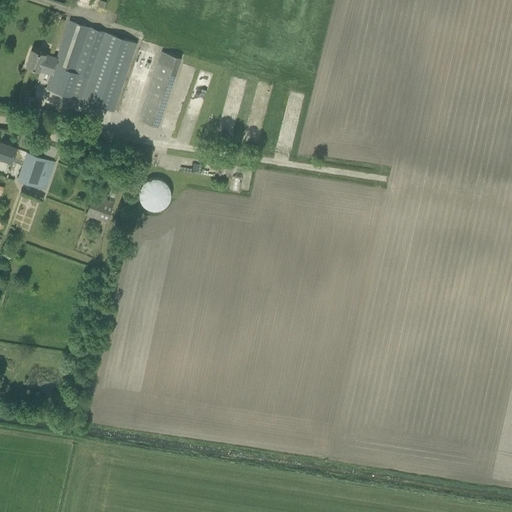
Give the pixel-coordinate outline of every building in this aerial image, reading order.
[(57,57),(32,49),(26,65),(39,69),(41,64),(53,68),(46,88),(113,111),(137,43),(70,20),(57,57)] [(157,126),(176,68),(180,57),(162,51),(153,78),(151,78),(147,77),(133,117),(157,126)] [(35,100),(19,97),(18,105),(33,107),(35,100)] [(77,151),(78,142),(61,139),(60,148),(70,150),(70,148),(73,148),(72,151),(77,151)] [(54,160),(27,151),(16,147),(0,141),(0,142),(0,157),(11,161),(11,160),(23,164),(18,178),(45,188),(49,175),(54,160)] [(174,192),(175,189),(174,186),(173,182),(171,179),(169,177),(167,175),(164,173),(161,173),(158,172),(155,173),(152,174),(149,175),(147,177),(145,179),(143,182),(142,186),(141,189),(142,193),(143,196),(145,199),(147,201),(149,203),(152,204),(156,205),(159,205),(163,205),(165,204),(168,202),(170,200),(172,197),(173,195),(174,192)] [(230,188),(240,189),(241,177),(231,176),(230,188)] [(113,204),(92,196),(86,215),(107,222),(113,204)]
